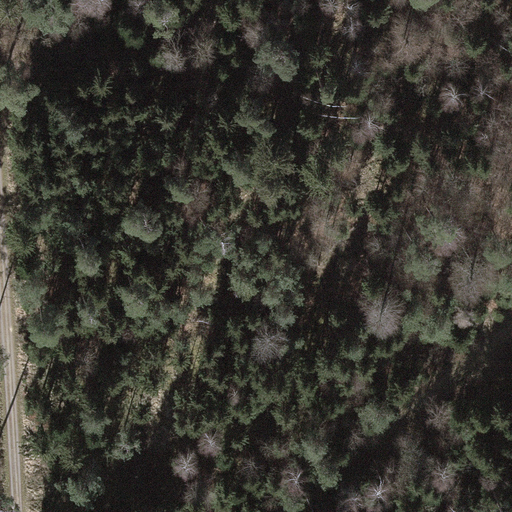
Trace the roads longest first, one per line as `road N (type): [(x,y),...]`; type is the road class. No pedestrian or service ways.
road 1 (track): [(20,511),(0,191)]
road 2 (track): [(288,511),(511,326)]
